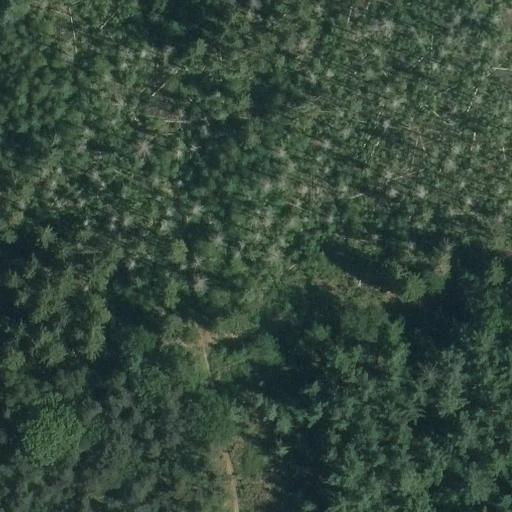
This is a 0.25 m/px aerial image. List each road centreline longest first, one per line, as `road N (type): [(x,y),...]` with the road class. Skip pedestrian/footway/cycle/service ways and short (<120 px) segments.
road 1 (track): [(149,0),(200,335),(196,384),(225,511)]
road 2 (track): [(0,370),(511,287)]
